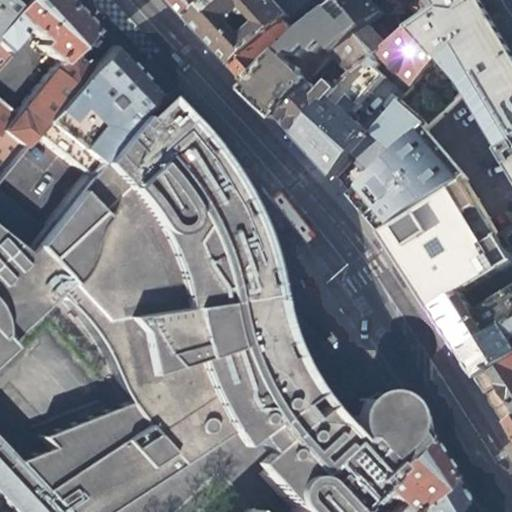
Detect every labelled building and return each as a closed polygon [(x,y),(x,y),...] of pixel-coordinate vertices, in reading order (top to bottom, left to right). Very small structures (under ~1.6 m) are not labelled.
[(0,0),(0,25),(11,13),(0,0)] [(24,24),(42,0),(21,0),(18,4),(11,13),(0,25),(0,51),(1,53),(26,28),(24,24)] [(18,4),(21,0),(0,0),(11,13),(18,4)] [(42,0),(24,24),(26,28),(41,41),(37,47),(59,67),(70,54),(89,31),(79,21),(77,18),(59,0),(42,0)] [(236,0),(167,0),(174,6),(192,26),(236,0)] [(236,0),(192,26),(205,40),(212,47),(234,70),(287,27),(293,22),(272,0),(236,0)] [(371,0),(351,0),(343,7),(368,34),(341,60),(351,72),(327,95),(316,85),(280,119),(299,139),(388,56),(393,52),(396,50),(374,26),(386,15),(371,0)] [(511,0),(435,0),(439,10),(435,14),(430,18),(415,32),(444,68),(467,96),(511,170),(511,0)] [(415,0),(430,18),(435,14),(423,0),(415,0)] [(435,0),(423,0),(435,14),(439,10),(435,0)] [(334,66),(341,60),(368,34),(343,7),(324,24),(312,33),(311,33),(269,70),(250,87),(243,94),(262,110),(277,123),(280,119),(316,85),(295,63),(297,61),(309,60),(318,50),(334,66)] [(292,31),(287,27),(234,70),(237,73),(242,79),(247,83),(249,86),(251,87),(269,70),(265,66),(294,40),(292,31)] [(415,32),(396,50),(393,52),(423,89),(444,68),(415,32)] [(83,176),(149,95),(146,92),(143,88),(124,68),(122,66),(104,47),(93,62),(86,70),(76,83),(35,135),(83,176)] [(77,60),(70,54),(59,67),(76,83),(86,70),(77,60)] [(393,62),(388,56),(299,139),(316,158),(338,182),(356,159),(376,133),(358,112),(396,76),(388,66),(393,62)] [(0,141),(6,135),(24,149),(35,135),(76,83),(59,67),(18,119),(0,103),(0,141)] [(0,277),(0,345),(50,299),(65,309),(70,314),(83,328),(91,342),(99,361),(106,376),(122,405),(34,440),(47,448),(12,462),(58,511),(106,511),(293,384),(282,366),(302,348),(305,352),(315,348),(290,320),(267,294),(249,299),(245,277),(243,266),(237,246),(181,291),(155,266),(148,272),(124,252),(199,172),(184,152),(173,140),(183,130),(149,95),(83,176),(21,252),(0,277)] [(411,100),(376,133),(356,159),(365,168),(375,179),(427,132),(444,117),(440,111),(425,117),(411,100)] [(427,132),(375,179),(353,198),(369,217),(387,239),(468,186),(471,184),(427,132)] [(0,235),(21,252),(83,176),(35,135),(24,149),(2,177),(0,179),(0,235)] [(0,175),(2,177),(24,149),(6,135),(0,141),(0,175)] [(214,197),(199,172),(124,252),(148,272),(155,266),(217,201),(214,197)] [(511,267),(511,261),(468,186),(387,239),(420,290),(436,315),(464,297),(511,267)] [(227,221),(217,201),(155,266),(181,291),(237,246),(235,241),(227,221)] [(0,277),(21,252),(0,235),(0,277)] [(511,297),(477,318),(464,297),(436,315),(447,333),(463,357),(511,327),(511,297)] [(511,327),(463,357),(471,369),(479,381),(511,361),(511,327)] [(511,361),(479,381),(483,388),(498,411),(509,428),(511,426),(511,361)] [(379,392),(374,391),(366,393),(362,395),(358,398),(354,403),(352,406),(350,412),(351,421),(380,392),(379,392)] [(381,393),(380,392),(351,421),(352,425),(353,429),(359,435),(349,444),(338,433),(310,460),(332,482),(403,413),(401,410),(396,403),(395,401),(389,396),(385,394),(381,393)] [(403,413),(332,482),(353,504),(362,495),(418,437),(412,427),(403,413)] [(322,415),(293,442),(310,460),(338,433),(322,415)] [(423,444),(418,437),(362,495),(369,503),(381,491),(395,506),(388,511),(407,511),(444,476),(438,466),(423,444)] [(285,511),(345,511),(353,504),(332,482),(310,460),(293,442),(258,475),(288,510),(285,511)] [(0,501),(10,511),(58,511),(12,462),(0,449),(0,501)] [(464,511),(456,497),(444,476),(407,511),(464,511)] [(360,511),(369,503),(362,495),(353,504),(345,511),(360,511)]
